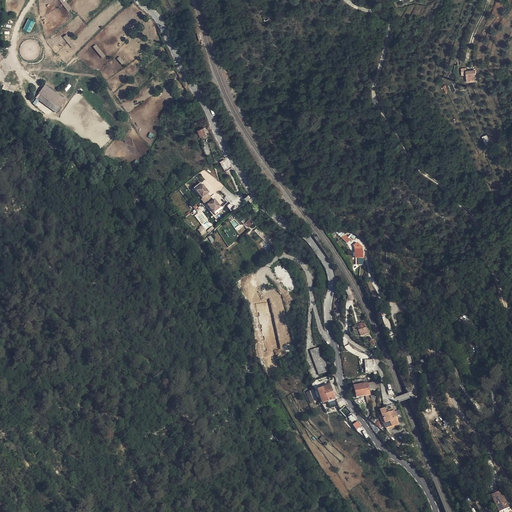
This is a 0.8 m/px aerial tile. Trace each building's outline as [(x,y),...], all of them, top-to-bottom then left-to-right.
[(64,0),(59,0),(68,11),(71,8),(64,0)] [(30,32),(35,22),(27,19),(23,29),(30,32)] [(63,37),(73,48),(75,46),(66,35),(63,37)] [(106,58),(97,46),(94,48),(103,60),(106,58)] [(54,104),(59,108),(65,100),(46,86),(40,94),(51,102),(48,107),(50,109),(54,104)] [(18,93),(2,87),(1,91),(16,98),(18,93)] [(40,94),(36,99),(48,107),(51,102),(40,94)] [(56,113),(59,108),(54,104),(50,109),(56,113)] [(204,134),(208,133),(211,133),(209,126),(199,129),(201,135),(204,134)] [(201,188),(196,192),(203,200),(202,201),(207,207),(208,206),(214,214),(219,209),(213,202),(212,202),(207,196),(208,196),(201,188)] [(256,199),(253,195),(251,196),(248,200),(250,203),(256,199)] [(247,221),(242,215),(238,218),(243,225),(245,223),(248,228),(253,224),(249,219),(247,221)] [(197,229),(202,235),(207,232),(201,225),(197,229)] [(344,233),(341,237),(347,243),(350,240),(344,233)] [(277,262),(273,266),(274,268),(273,269),(288,289),(296,283),(280,264),(279,265),(277,262)] [(359,270),(361,274),(368,269),(366,265),(359,270)] [(250,302),(258,297),(244,276),(236,282),(250,302)] [(287,318),(279,293),(270,296),(277,321),(278,320),(279,323),(286,321),(286,318),(287,318)] [(265,310),(264,307),(255,308),(256,311),(255,311),(259,336),(269,335),(265,310)] [(458,327),(465,320),(462,317),(456,325),(458,327)] [(469,323),(465,320),(458,327),(464,333),(469,327),(469,323)] [(358,327),(361,335),(366,332),(360,321),(356,324),(358,327)] [(282,340),(284,349),(284,350),(286,358),(294,357),(292,348),(293,348),(288,324),(279,325),(282,340)] [(276,351),(284,349),(282,340),(271,342),(276,351)] [(278,367),(279,367),(275,358),(268,345),(260,349),(270,371),(271,371),(272,374),(280,370),(278,367)] [(331,371),(321,347),(313,351),(322,374),(331,371)] [(355,380),(357,386),(369,383),(367,377),(355,380)] [(359,398),(366,396),(371,395),(369,383),(357,386),(359,398)] [(333,385),(320,390),(325,405),(338,400),(333,385)] [(309,390),(305,392),(310,404),(314,402),(309,390)] [(389,414),(387,409),(382,411),(384,416),(381,418),(384,425),(388,431),(399,427),(396,419),(398,418),(395,412),(389,414)] [(356,434),(361,430),(357,425),(352,429),(356,434)] [(502,510),(511,506),(511,503),(506,489),(495,494),(502,510)]
